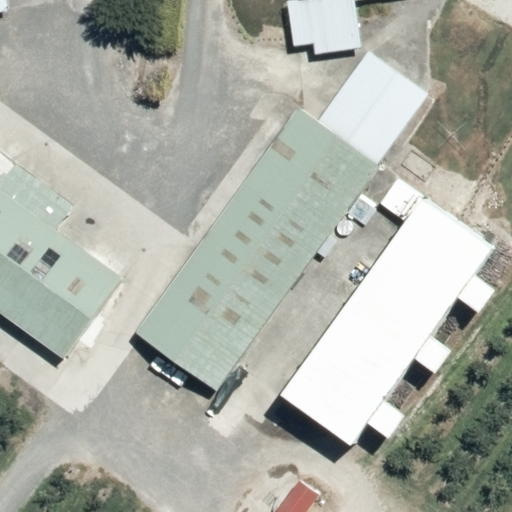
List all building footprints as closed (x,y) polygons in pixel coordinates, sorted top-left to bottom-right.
[(0,0),(0,16),(13,16),(12,0),(0,0)] [(292,0),(302,58),(372,47),(364,0),(292,0)] [(383,172),(293,112),(119,369),(178,409),(201,376),(230,396),(383,172)] [(474,198),(445,180),(288,402),(359,453),(376,428),(400,445),(423,413),(402,399),(425,367),(443,380),(467,346),(451,335),(469,309),(483,319),(503,291),(488,281),(511,248),(463,214),(474,198)] [(94,318),(0,245),(0,311),(62,359),(94,318)]
